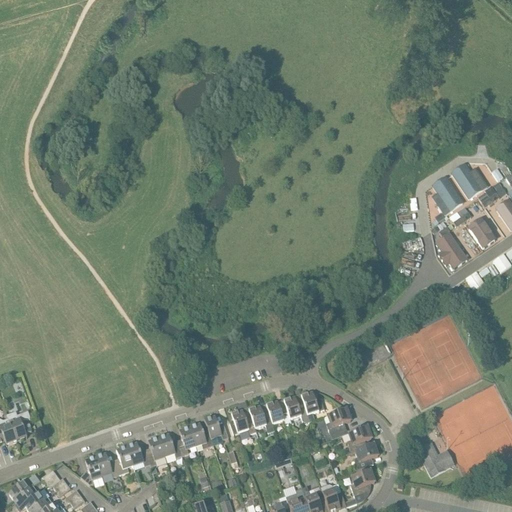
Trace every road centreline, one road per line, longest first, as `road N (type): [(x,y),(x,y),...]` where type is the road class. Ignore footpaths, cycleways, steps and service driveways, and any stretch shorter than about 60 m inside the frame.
road 1 (residential): [(0,477),(279,380),(307,381)]
road 2 (residential): [(307,381),(362,408),(389,438),(388,484),(366,511)]
road 3 (unclassified): [(423,272),(421,187),(462,161),(488,160),(493,170)]
road 4 (unclassified): [(307,381),(319,352),(388,314),(423,272)]
